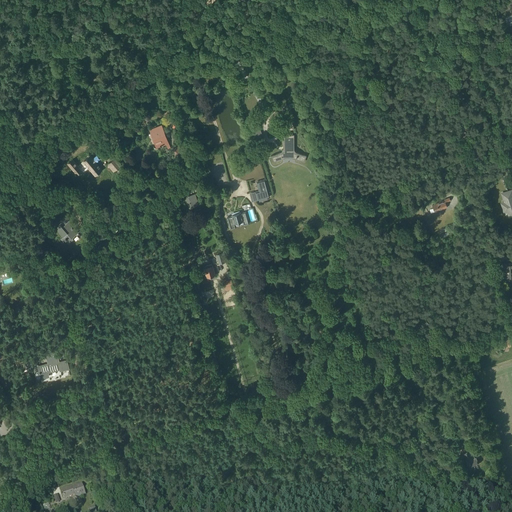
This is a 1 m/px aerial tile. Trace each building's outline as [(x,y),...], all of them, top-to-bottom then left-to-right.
[(162,128),(151,133),(156,147),(168,142),(162,128)] [(268,139),(266,133),(259,134),(261,141),(268,139)] [(283,151),(275,154),(278,161),(282,159),(282,158),(284,157),(286,157),(287,156),(288,156),(289,156),(290,157),(291,157),(293,158),(295,158),(295,159),(299,161),(301,154),(294,151),(294,148),(294,136),(283,136),(283,151)] [(90,156),(83,161),(95,176),(102,170),(96,163),(100,160),(96,155),(92,159),(90,156)] [(115,159),(107,165),(113,173),(121,166),(115,159)] [(82,171),(72,160),(67,164),(77,175),(82,171)] [(259,191),(256,192),(258,200),(270,197),(265,179),(257,182),(259,191)] [(384,188),(374,190),(375,196),(386,194),(384,188)] [(503,202),(500,203),(504,214),(507,213),(508,218),(511,216),(511,189),(500,193),(503,202)] [(73,194),(68,198),(76,208),(77,208),(81,213),(86,209),(81,204),(73,194)] [(194,195),(185,197),(188,208),(197,206),(194,195)] [(433,208),(429,210),(431,213),(434,212),(447,207),(445,203),(450,201),(449,198),(444,200),(444,201),(432,205),(433,208)] [(252,223),(258,221),(254,210),(249,212),(252,223)] [(231,216),(227,217),(230,229),(235,227),(234,224),(242,222),(243,225),(249,223),(245,212),(240,213),(231,215),(231,216)] [(60,224),(53,230),(56,233),(57,231),(62,237),(59,240),(62,243),(64,241),(67,244),(73,239),(72,238),(78,233),(71,225),(72,224),(69,221),(62,227),(60,224)] [(501,249),(489,253),(491,259),(503,255),(501,249)] [(223,253),(216,255),(217,259),(219,258),(220,262),(225,260),(224,256),(223,253)] [(211,264),(204,267),(204,268),(206,277),(215,275),(212,266),(211,264)] [(503,271),(501,271),(501,275),(503,275),(503,279),(511,278),(511,270),(511,265),(502,265),(503,271)] [(35,361),(25,363),(27,370),(34,368),(37,379),(48,376),(47,373),(60,369),(60,371),(68,368),(66,361),(58,363),(56,353),(46,355),(48,364),(37,367),(35,361)] [(468,451),(463,454),(467,460),(466,461),(467,463),(470,469),(479,463),(475,458),(473,455),(474,455),(472,450),(469,452),(468,451)] [(82,484),(62,491),(64,498),(74,494),(75,498),(85,494),(82,484)]
